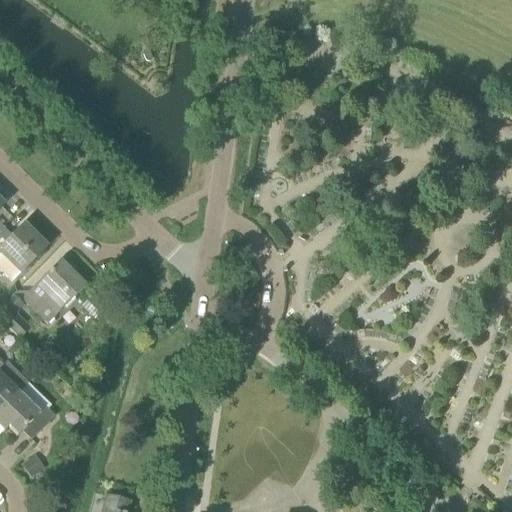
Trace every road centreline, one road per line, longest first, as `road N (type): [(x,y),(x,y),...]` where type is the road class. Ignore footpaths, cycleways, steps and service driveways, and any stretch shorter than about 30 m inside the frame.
road 1 (unclassified): [(433,511),(260,343)]
road 2 (residential): [(163,240),(0,82)]
road 3 (residential): [(213,218),(245,0)]
road 4 (unclassified): [(174,511),(203,293)]
road 5 (residential): [(163,240),(128,257),(84,239),(0,157)]
road 6 (unclassified): [(260,343),(273,308),(271,263),(253,235),(213,218)]
